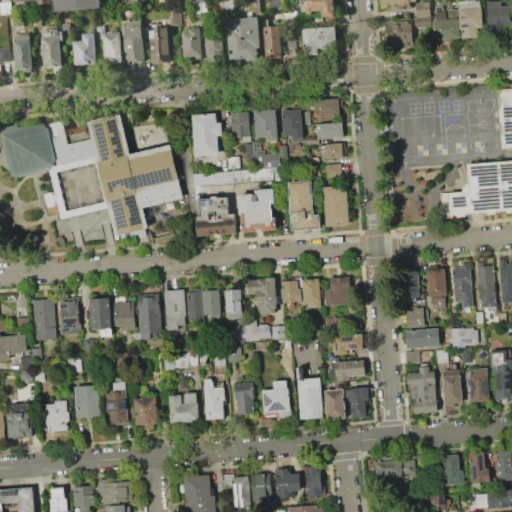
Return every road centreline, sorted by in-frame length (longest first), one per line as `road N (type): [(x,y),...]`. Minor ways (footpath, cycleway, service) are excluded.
road 1 (residential): [(0,274),(511,234)]
road 2 (residential): [(0,467),(511,429)]
road 3 (residential): [(511,63),(0,101)]
road 4 (residential): [(358,0),(392,437)]
